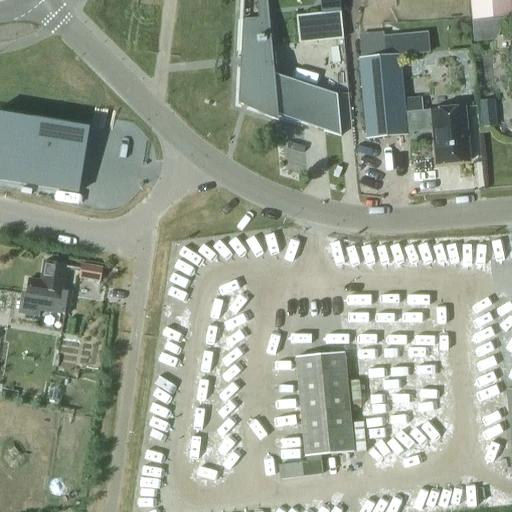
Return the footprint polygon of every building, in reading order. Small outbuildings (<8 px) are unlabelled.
[(242,22),(238,104),(341,136),(337,94),(274,75),(267,0),(256,0),(257,22),(242,22)] [(463,0),(465,19),(508,16),(506,0),(463,0)] [(296,16),(298,43),(343,39),(340,11),(296,16)] [(362,59),(359,59),(360,60),(367,139),(407,135),(408,135),(408,133),(414,132),(432,131),(436,165),(469,161),(464,108),(423,111),(422,100),(404,102),(399,55),(362,59)] [(479,126),(495,125),(494,99),(478,99),(479,126)] [(0,113),(0,179),(78,193),(89,128),(70,124),(31,117),(31,118),(0,113)] [(22,294),(19,314),(38,317),(40,311),(60,314),(60,313),(69,314),(73,292),(68,292),(64,291),(68,268),(68,266),(45,262),(41,282),(28,279),(26,295),(22,294)] [(80,278),(100,281),(102,266),(82,263),(80,278)] [(344,353),(296,357),(306,463),(278,466),(280,479),(322,475),(320,456),(353,453),(344,353)]
